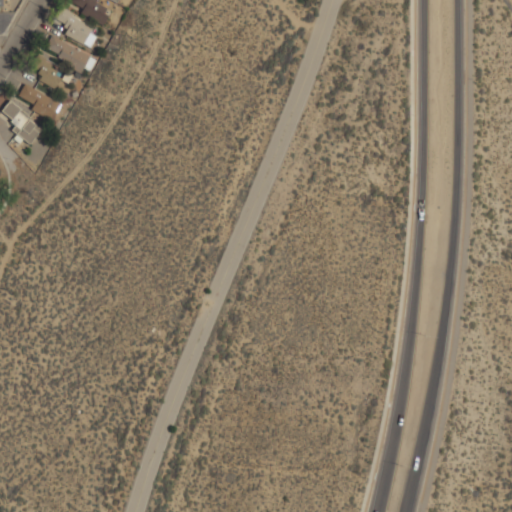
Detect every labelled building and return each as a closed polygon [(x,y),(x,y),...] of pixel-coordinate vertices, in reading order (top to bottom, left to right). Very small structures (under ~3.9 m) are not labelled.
[(105,27),(114,9),(97,0),(71,0),(68,7),(105,27)] [(53,17),(65,23),(60,32),(89,47),(98,29),(57,9),(53,17)] [(80,71),(83,65),(89,68),(95,58),(50,34),(41,51),(80,71)] [(56,89),(65,72),(41,60),(32,77),(56,89)] [(15,96),(46,121),(59,106),(27,81),(15,96)] [(0,112),(9,119),(4,126),(29,144),(41,127),(7,101),(0,110),(0,112)]
